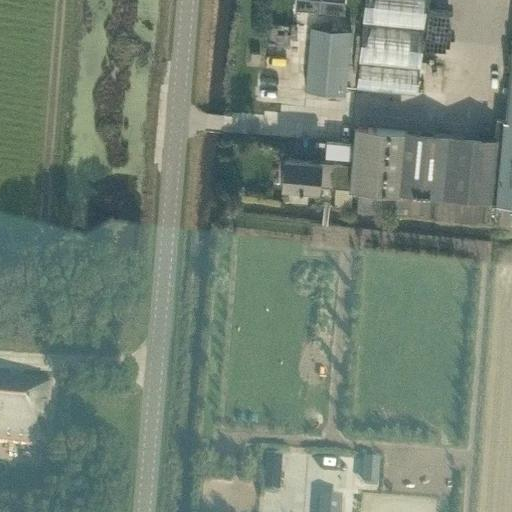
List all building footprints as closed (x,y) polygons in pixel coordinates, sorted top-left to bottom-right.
[(295,0),(295,6),(344,11),(345,0),(295,0)] [(364,0),(356,86),(417,92),(425,0),(364,0)] [(286,35),(283,14),(273,15),(276,37),(286,35)] [(346,93),(351,29),(310,25),(304,89),(346,93)] [(495,137),(505,138),(500,201),(511,202),(511,118),(496,117),(495,137)] [(350,163),(348,187),(358,188),(356,208),(388,212),(390,191),(500,202),(500,201),(505,138),(495,137),(354,124),(350,163)] [(284,158),(282,184),(319,188),(320,183),(348,187),(350,163),(335,161),(322,160),(322,161),(322,162),(284,158)] [(52,386),(0,379),(0,443),(44,448),(52,386)] [(265,464),(281,466),(282,455),(265,454),(265,464)] [(322,493),(320,511),(339,511),(341,495),(322,493)]
